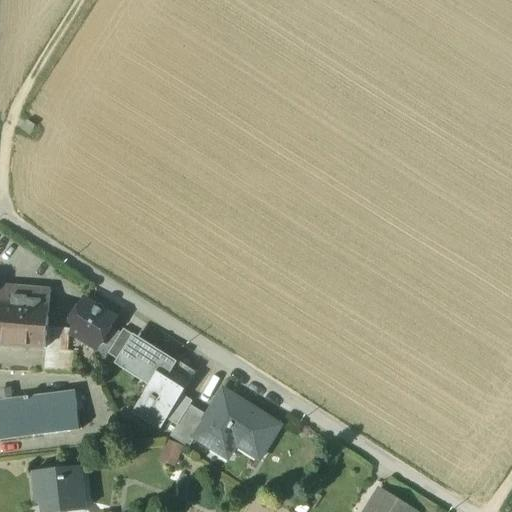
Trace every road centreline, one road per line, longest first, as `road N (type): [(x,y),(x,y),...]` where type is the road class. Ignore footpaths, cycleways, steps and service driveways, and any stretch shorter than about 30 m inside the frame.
road 1 (residential): [(475,511),(0,213)]
road 2 (track): [(82,0),(17,107),(1,214)]
